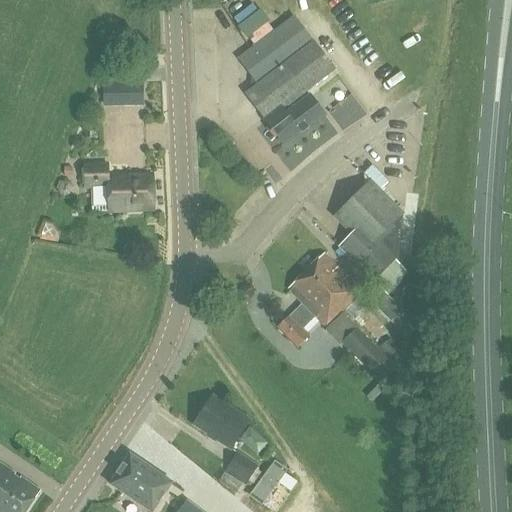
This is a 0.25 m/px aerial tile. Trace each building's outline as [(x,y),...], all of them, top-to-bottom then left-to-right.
[(358,2),(348,8),(360,28),(370,22),(358,2)] [(245,94),(285,146),(323,116),(309,98),(285,116),(281,110),(334,70),(313,43),(307,47),(304,44),(310,39),(294,18),(239,60),(258,84),(245,94)] [(352,78),(360,71),(345,52),(336,59),(352,78)] [(104,82),(104,107),(143,106),(143,82),(104,82)] [(353,96),(337,111),(355,129),(371,114),(353,96)] [(401,127),(419,115),(414,107),(396,118),(401,127)] [(388,182),(371,165),(362,173),(371,182),(379,190),(388,182)] [(107,188),(108,213),(154,211),(153,176),(116,177),(116,180),(108,180),(107,166),(84,167),(84,189),(107,188)] [(374,281),(389,296),(408,277),(393,261),(398,257),(403,215),(371,182),(334,217),(351,235),(338,247),(373,283),(374,281)] [(61,191),(63,195),(66,197),(70,195),(73,188),(72,184),(68,183),(64,184),(61,191)] [(101,251),(109,239),(87,224),(71,245),(84,254),(92,244),(101,251)] [(324,289),(344,310),(362,293),(324,254),(307,271),(324,289)] [(288,290),(326,328),(344,310),(324,289),(307,271),(288,290)] [(391,323),(402,311),(382,291),(371,303),(391,323)] [(402,311),(391,323),(403,335),(408,316),(402,311)] [(276,329),(296,350),(310,336),(290,316),(276,329)] [(341,343),(372,375),(387,360),(357,328),(341,343)] [(381,347),(390,360),(400,353),(390,340),(381,347)] [(193,426),(231,450),(250,420),(212,396),(193,426)] [(235,478),(245,484),(247,482),(248,482),(258,467),(238,453),(227,468),(237,475),(235,478)] [(106,511),(133,511),(129,509),(134,502),(149,511),(153,511),(173,483),(130,455),(110,485),(121,493),(116,500),(115,500),(106,511)] [(288,465),(276,455),(249,490),(262,500),(288,465)] [(0,511),(26,511),(40,492),(0,464),(0,511)] [(251,511),(250,511),(234,499),(230,496),(218,511),(201,511),(186,501),(177,511),(251,511)]
